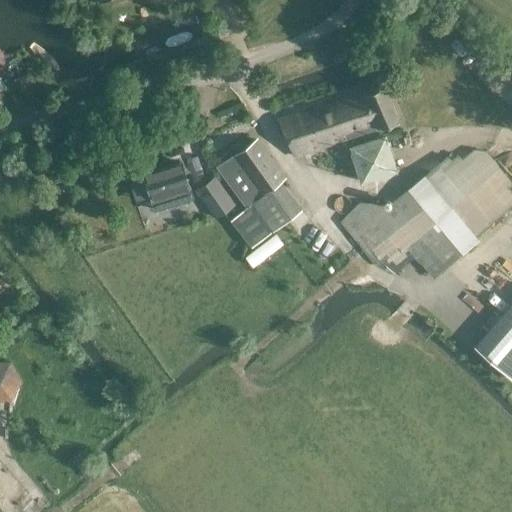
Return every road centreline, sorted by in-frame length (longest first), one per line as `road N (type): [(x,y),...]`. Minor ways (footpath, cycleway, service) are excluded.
road 1 (unclassified): [(0,122),(237,70),(320,37),(351,0)]
road 2 (track): [(239,375),(237,366),(255,349),(360,261)]
